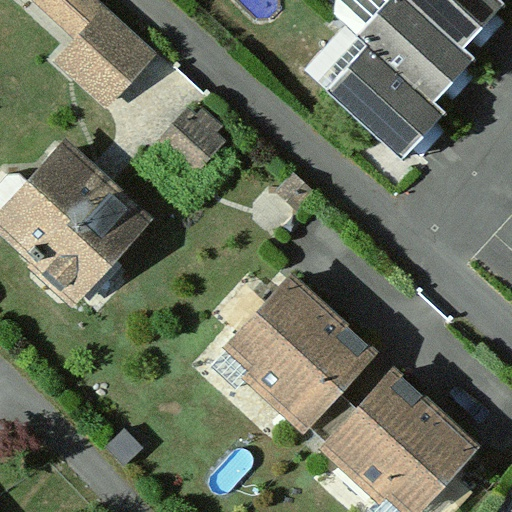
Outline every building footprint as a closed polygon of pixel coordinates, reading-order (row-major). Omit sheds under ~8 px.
[(107,109),(157,55),(97,0),(35,0),(78,39),(56,62),(107,109)] [(476,59),(464,48),(409,0),(391,0),(358,37),(369,47),(436,102),(476,59)] [(505,4),(499,0),(409,0),(464,48),(505,4)] [(447,113),(436,102),(369,47),(328,92),(403,161),(447,113)] [(228,141),(189,108),(159,142),(198,176),(228,141)] [(154,221),(66,138),(0,208),(0,239),(72,307),(154,221)] [(294,174),(277,191),(297,212),(315,194),(294,174)] [(244,379),(305,435),(380,354),(293,273),(225,346),(252,371),(244,379)] [(405,511),(423,511),(483,447),(396,367),(320,451),(381,507),(390,498),(405,511)]
